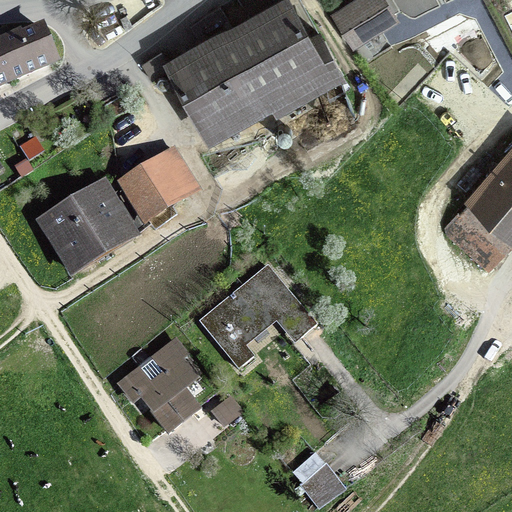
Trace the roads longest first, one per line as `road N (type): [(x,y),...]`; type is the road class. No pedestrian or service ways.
road 1 (track): [(176,511),(0,252)]
road 2 (residential): [(511,269),(462,371),(347,466)]
road 3 (residential): [(191,0),(120,56),(0,118)]
road 4 (track): [(462,371),(426,449),(372,511)]
